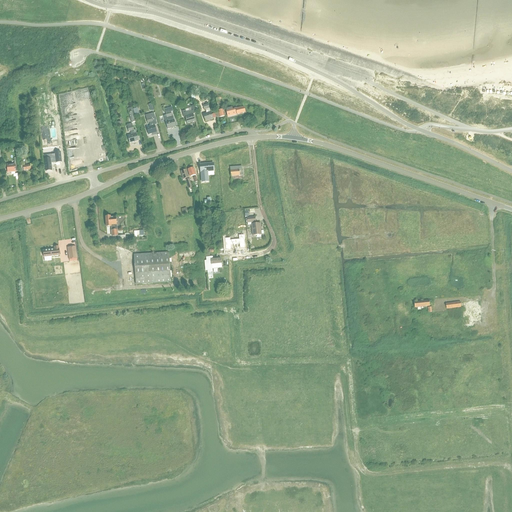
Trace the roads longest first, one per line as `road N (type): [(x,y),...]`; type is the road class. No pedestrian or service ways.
road 1 (unclassified): [(86,0),(276,53),(511,170)]
road 2 (unclassified): [(252,137),(244,129),(0,200)]
road 3 (unclassified): [(0,218),(252,137)]
road 4 (unclassified): [(511,210),(293,137)]
road 5 (track): [(234,255),(273,242),(252,137)]
